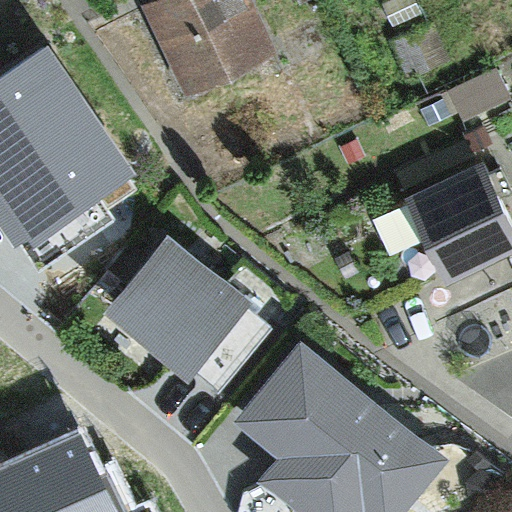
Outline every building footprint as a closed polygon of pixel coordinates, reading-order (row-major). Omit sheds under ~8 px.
[(140,0),(136,2),(175,86),(262,47),(240,0),(290,0),(293,5),(305,0),(140,0)] [(402,74),(435,58),(407,0),(387,0),(371,8),(402,74)] [(134,174),(45,44),(0,74),(0,222),(17,247),(24,242),(41,267),(113,219),(105,208),(134,189),(127,179),(134,174)] [(503,100),(487,68),(441,89),(457,122),(503,100)] [(473,168),(408,197),(439,266),(504,238),(473,168)] [(249,304),(170,238),(107,313),(188,380),(198,369),(221,389),(273,327),(247,306),(249,304)] [(404,511),(447,460),(305,342),(238,423),(281,459),(261,483),(297,511),(404,511)] [(126,511),(84,425),(0,465),(0,511),(150,511),(148,507),(137,511),(126,511)]
